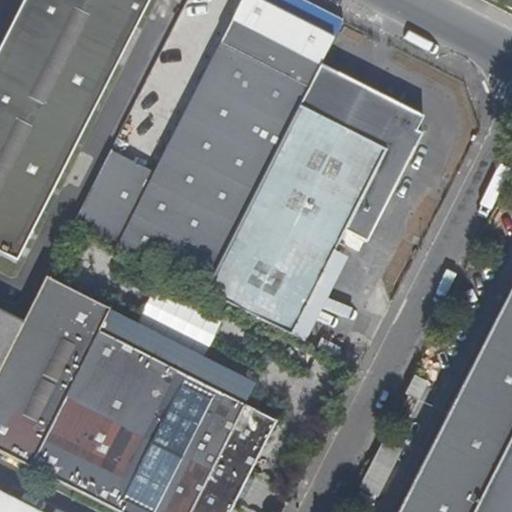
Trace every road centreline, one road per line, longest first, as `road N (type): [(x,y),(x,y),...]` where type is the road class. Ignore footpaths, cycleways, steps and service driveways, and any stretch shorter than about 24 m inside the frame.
road 1 (residential): [(317,511),(511,121)]
road 2 (residential): [(383,0),(511,64)]
